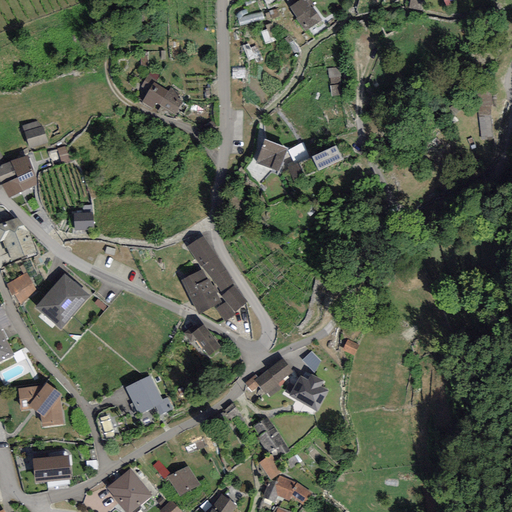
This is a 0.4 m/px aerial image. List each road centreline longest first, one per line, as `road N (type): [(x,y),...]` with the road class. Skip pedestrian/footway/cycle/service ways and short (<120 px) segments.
road 1 (residential): [(511,76),(496,173),(434,219),(390,207),(325,331),(255,368)]
road 2 (unclassified): [(221,0),(225,117),(214,234),(266,323),(266,340),(254,347)]
road 3 (unclassified): [(254,347),(72,260),(0,197)]
road 4 (residential): [(255,368),(214,408),(84,486),(33,501)]
